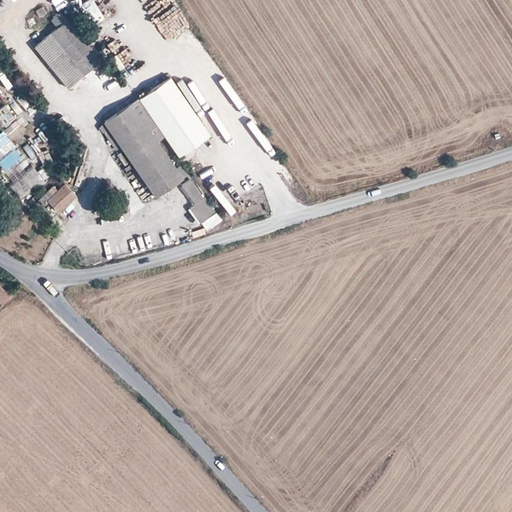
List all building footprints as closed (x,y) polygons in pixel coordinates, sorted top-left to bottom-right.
[(31,4),(39,17),(46,13),(38,0),(31,4)] [(94,0),(93,0),(85,5),(95,21),(104,16),(94,0)] [(34,46),(67,87),(99,61),(60,13),(53,19),(58,26),(34,46)] [(209,131),(169,74),(137,96),(164,134),(177,153),(209,131)] [(115,149),(120,145),(154,195),(186,173),(180,165),(176,167),(156,139),(164,134),(137,96),(103,120),(107,126),(102,130),(115,149)] [(0,105),(0,127),(13,114),(3,103),(0,105)] [(29,162),(13,143),(14,142),(8,134),(3,139),(0,136),(0,166),(10,178),(29,162)] [(178,154),(182,160),(195,153),(191,146),(178,154)] [(32,164),(8,183),(20,197),(43,178),(32,164)] [(189,208),(200,223),(215,213),(204,198),(203,199),(189,179),(181,185),(195,204),(189,208)] [(346,184),(351,191),(355,188),(351,181),(346,184)] [(43,195),(58,211),(74,196),(63,185),(55,193),(50,188),(43,195)] [(0,300),(5,302),(9,289),(0,285),(0,300)] [(12,300),(20,307),(25,301),(18,294),(12,300)]
